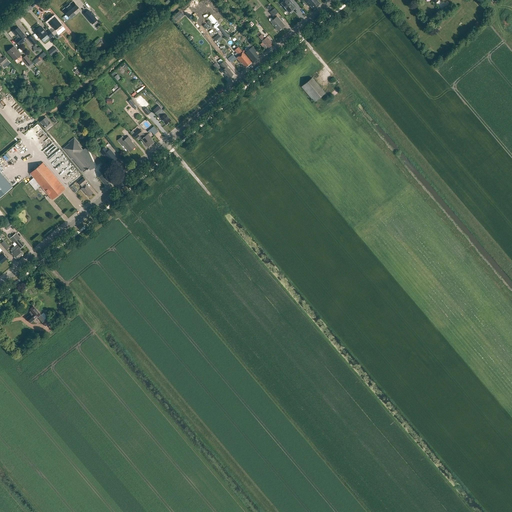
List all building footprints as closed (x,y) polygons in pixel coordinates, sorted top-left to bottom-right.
[(284,0),(281,3),(289,13),(295,8),(290,2),(291,1),(289,0),(284,0)] [(310,5),(314,9),(320,4),(317,0),(304,0),(309,6),(310,5)] [(74,12),(79,8),(73,1),(63,10),(68,17),(69,16),(71,18),(76,14),(74,12)] [(275,8),(270,12),(273,16),(278,12),(275,8)] [(88,10),(84,14),(90,21),(93,24),(97,20),(95,18),(88,10)] [(180,11),(171,18),(175,23),(184,16),(180,11)] [(211,14),(207,17),(211,24),(215,21),(211,14)] [(285,25),(277,16),(271,22),(278,30),(285,25)] [(54,17),(48,22),(52,27),(49,30),(53,35),(57,32),(59,35),(65,29),(61,25),(54,17)] [(218,27),(228,39),(231,37),(220,25),(218,27)] [(40,26),(34,31),(41,39),(47,34),(50,38),(53,35),(49,30),(46,32),(40,26)] [(16,35),(18,38),(15,40),(20,45),(26,40),(24,38),(26,37),(18,27),(14,31),(17,35),(16,35)] [(262,41),(268,48),(273,44),(267,37),(265,38),(262,34),(259,31),(256,34),(259,37),(262,41)] [(235,33),(231,37),(235,42),(240,39),(235,33)] [(31,35),(27,38),(34,46),(38,42),(31,35)] [(73,41),(77,46),(82,43),(78,38),(73,41)] [(99,38),(90,46),(95,51),(104,43),(99,38)] [(7,52),(15,60),(21,55),(14,46),(7,52)] [(58,50),(55,46),(48,52),(51,56),(58,50)] [(250,57),(253,61),(259,56),(255,52),(256,51),(252,46),(247,51),(249,53),(248,54),(250,57)] [(239,60),(245,54),(238,47),(235,50),(239,55),(237,57),(239,60)] [(34,61),(36,64),(45,56),(42,53),(34,61)] [(27,54),(22,58),(29,66),(33,63),(27,54)] [(242,63),(246,67),(251,62),(245,54),(239,60),(242,63)] [(0,63),(4,68),(11,62),(5,56),(2,58),(0,60),(0,59),(0,63)] [(224,69),(222,70),(226,75),(227,75),(229,78),(233,74),(230,71),(231,71),(227,67),(228,66),(224,61),(220,64),(224,69)] [(301,87),(314,102),(323,94),(310,79),(301,87)] [(128,101),(135,109),(138,107),(131,99),(128,101)] [(171,120),(165,114),(162,110),(161,109),(155,114),(157,115),(160,118),(166,125),(171,120)] [(40,122),(47,130),(52,125),(46,117),(40,122)] [(152,125),(146,131),(148,133),(150,132),(152,135),(157,131),(152,125)] [(139,137),(148,147),(154,143),(151,139),(152,138),(148,134),(145,136),(140,129),(135,133),(132,131),(131,132),(133,135),(136,139),(139,137)] [(124,140),(122,137),(117,140),(121,145),(123,144),(129,152),(136,146),(131,141),(132,140),(128,136),(124,140)] [(79,143),(74,138),(69,142),(69,143),(64,148),(83,172),(87,169),(88,170),(90,168),(94,167),(95,167),(87,148),(82,150),(78,144),(79,143)] [(100,151),(103,155),(104,154),(111,163),(117,158),(109,149),(108,151),(104,147),(100,151)] [(65,189),(43,163),(30,173),(52,200),(65,189)] [(102,174),(99,177),(106,185),(112,180),(105,172),(108,170),(103,164),(100,166),(101,168),(99,170),(102,174)] [(0,172),(0,197),(13,187),(0,172)] [(87,196),(88,195),(89,196),(93,193),(86,185),(85,183),(87,182),(84,178),(78,182),(83,187),(81,189),(87,196)] [(4,226),(8,230),(12,226),(9,222),(4,226)] [(16,234),(10,238),(14,242),(15,241),(17,244),(17,245),(15,247),(14,246),(11,249),(13,251),(11,252),(13,254),(17,259),(23,254),(20,251),(20,250),(19,248),(24,245),(19,240),(20,239),(16,234)] [(33,312),(28,316),(32,321),(39,315),(47,325),(52,320),(55,324),(62,318),(60,315),(59,314),(52,320),(49,316),(46,318),(35,305),(30,309),(33,312)]
